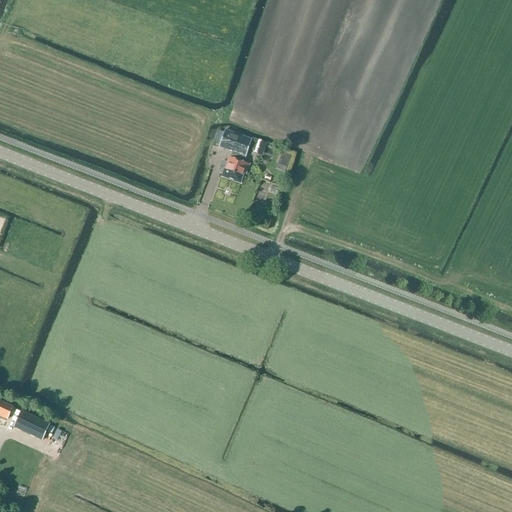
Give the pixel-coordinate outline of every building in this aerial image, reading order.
[(224,133),(217,131),(212,144),(220,146),(218,149),(232,154),(230,159),(229,158),(227,164),(223,163),(220,172),(224,173),(222,177),(240,184),(244,173),(246,174),(249,165),(243,163),(251,139),(225,130),(224,133)] [(262,156),(267,143),(253,139),(249,150),(253,151),(252,153),(262,156)] [(278,164),(287,168),(292,157),(282,153),(278,164)] [(26,436),(27,434),(35,417),(35,416),(13,406),(12,407),(0,401),(0,414),(22,425),(18,432),(26,436)] [(35,417),(27,434),(44,441),(51,425),(35,417)]
